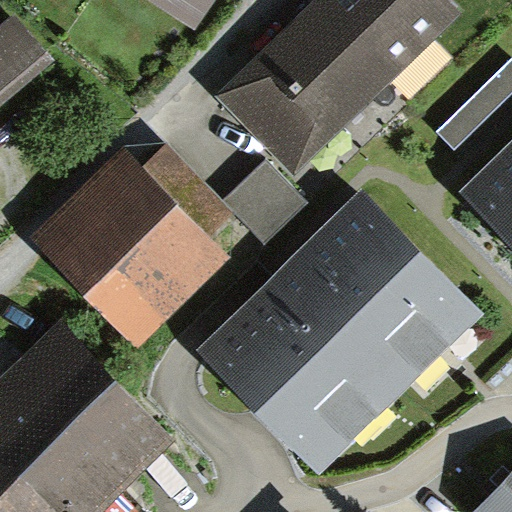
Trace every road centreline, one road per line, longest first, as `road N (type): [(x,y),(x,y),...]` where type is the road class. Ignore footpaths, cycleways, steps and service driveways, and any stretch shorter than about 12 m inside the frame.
road 1 (unknown): [(197,511),(176,399),(183,365),(363,171),(394,165),(423,174),(457,215)]
road 2 (residential): [(303,511),(402,485),(473,428),(511,414)]
